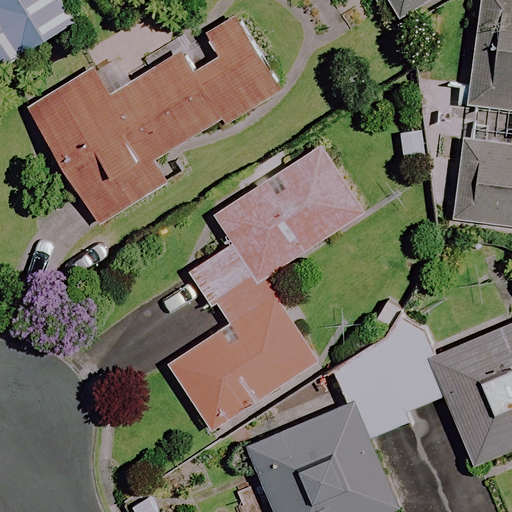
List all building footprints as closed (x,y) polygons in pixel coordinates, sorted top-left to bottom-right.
[(0,0),(0,70),(74,25),(58,0),(0,0)] [(449,0),(388,0),(405,27),(449,0)] [(511,0),(484,0),(472,105),(459,225),(511,231),(511,0)] [(280,88),(241,20),(109,97),(95,74),(32,110),(99,226),(168,186),(154,161),(280,88)] [(365,213),(322,147),(214,217),(232,245),(190,273),(226,327),(168,365),(211,432),(319,362),(265,278),(365,213)] [(511,450),(511,324),(429,359),(473,466),(511,450)] [(390,511),(400,508),(370,440),(412,421),(409,413),(443,398),(413,330),(331,366),(347,401),(246,446),(274,511),(390,511)]
